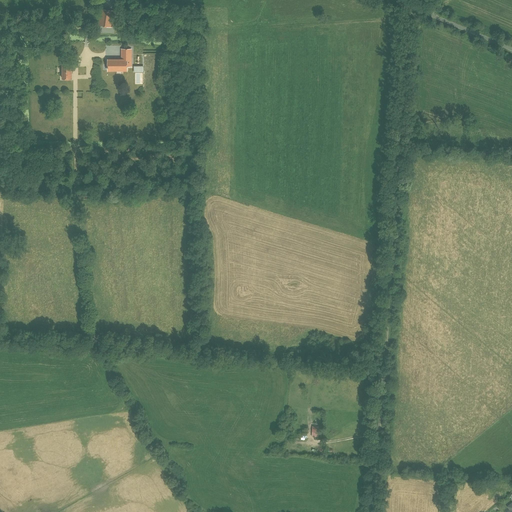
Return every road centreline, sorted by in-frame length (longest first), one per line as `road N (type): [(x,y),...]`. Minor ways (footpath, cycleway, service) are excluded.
road 1 (track): [(374,511),(408,5)]
road 2 (residential): [(511,49),(394,0)]
